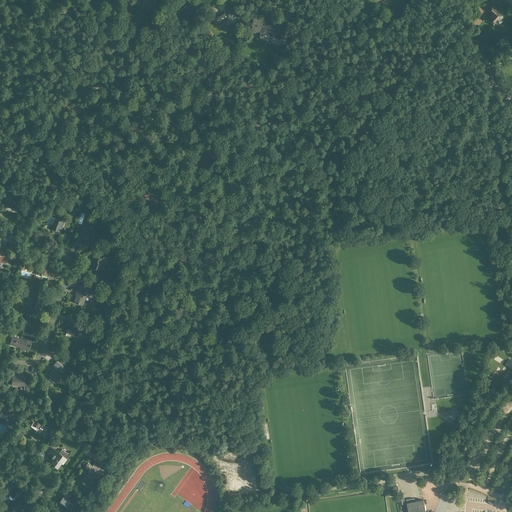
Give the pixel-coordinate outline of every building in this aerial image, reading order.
[(137,0),(137,2),(138,2),(136,9),(146,11),(146,12),(149,12),(150,8),(155,10),(157,0),(137,0)] [(183,2),(183,4),(183,5),(187,6),(185,16),(194,19),(197,7),(194,7),(195,0),(194,0),(184,0),(184,2),(183,2)] [(495,25),(502,16),(491,6),(489,9),(493,13),(488,19),(495,25)] [(214,22),(216,26),(219,27),(223,24),(223,23),(230,19),(231,19),(235,17),(236,14),(234,9),(230,9),(226,11),(226,13),(219,17),(218,16),(214,19),(214,22)] [(264,39),(265,35),(272,36),(273,33),(285,36),(288,25),(276,22),(277,17),(271,15),(269,23),(270,24),(270,26),(265,24),(265,26),(263,25),(264,19),(253,16),(252,23),(251,26),(252,27),(251,30),(261,32),(259,37),(261,38),(264,39)] [(280,54),(285,47),(278,45),(276,53),(280,54)] [(5,205),(16,208),(18,199),(7,196),(5,205)] [(54,219),(52,224),(51,224),(49,228),(59,232),(60,229),(61,229),(65,219),(59,217),(58,220),(54,219)] [(80,233),(76,243),(81,245),(81,244),(87,247),(88,246),(90,242),(94,243),(96,238),(98,239),(100,236),(91,232),(91,233),(88,232),(89,230),(84,227),(81,233),(80,233)] [(97,257),(97,258),(96,258),(91,271),(98,273),(100,269),(98,269),(101,261),(106,259),(108,261),(113,259),(111,254),(110,255),(108,251),(104,253),(104,254),(97,257)] [(47,282),(52,284),(58,270),(43,264),(39,273),(49,277),(47,282)] [(92,297),(95,290),(80,285),(77,294),(74,302),(83,305),(87,295),(92,297)] [(40,311),(43,303),(45,304),(47,300),(36,297),(38,293),(34,291),(32,298),(35,299),(32,308),(40,311)] [(79,329),(80,326),(82,327),(83,324),(77,321),(75,325),(77,325),(76,328),(70,326),(67,333),(77,337),(80,329),(79,329)] [(29,350),(31,343),(30,342),(31,339),(32,340),(35,329),(27,326),(26,332),(25,331),(22,340),(13,337),(11,344),(29,350)] [(63,370),(62,369),(64,366),(57,361),(52,366),(55,368),(52,372),(51,372),(50,373),(52,375),(49,379),(49,380),(50,379),(56,384),(58,381),(62,376),(58,372),(59,371),(61,372),(63,370)] [(13,375),(12,385),(24,386),(24,393),(30,393),(31,383),(25,382),(25,376),(13,375)] [(2,408),(0,421),(0,423),(9,425),(12,410),(2,408)] [(32,437),(36,440),(42,432),(44,433),(45,431),(51,435),(54,431),(49,428),(49,429),(42,424),(42,423),(37,419),(33,425),(38,429),(32,437)] [(54,460),(51,463),(58,468),(68,454),(62,449),(59,453),(52,448),(47,455),(54,460)] [(97,479),(103,470),(94,464),(93,466),(89,463),(84,469),(97,479)] [(5,485),(7,487),(8,486),(14,490),(10,495),(17,499),(18,497),(17,497),(20,493),(22,494),(25,490),(16,484),(15,486),(5,479),(1,484),(4,486),(5,485)] [(62,505),(68,510),(72,504),(74,506),(77,502),(71,497),(69,500),(64,496),(60,502),(63,504),(62,505)] [(425,511),(423,500),(414,501),(414,498),(406,500),(408,511),(425,511)]
